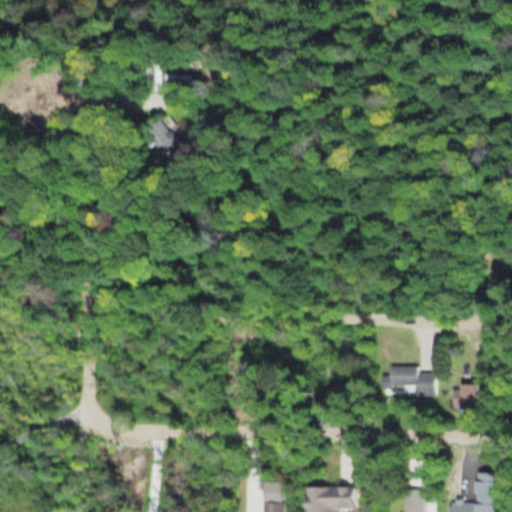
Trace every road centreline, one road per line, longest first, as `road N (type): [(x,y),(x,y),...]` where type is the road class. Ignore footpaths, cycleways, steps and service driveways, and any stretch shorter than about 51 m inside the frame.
road 1 (residential): [(84,424),(511,435)]
road 2 (residential): [(511,326),(164,313),(90,302)]
road 3 (residential): [(78,511),(90,302),(78,241),(0,155)]
